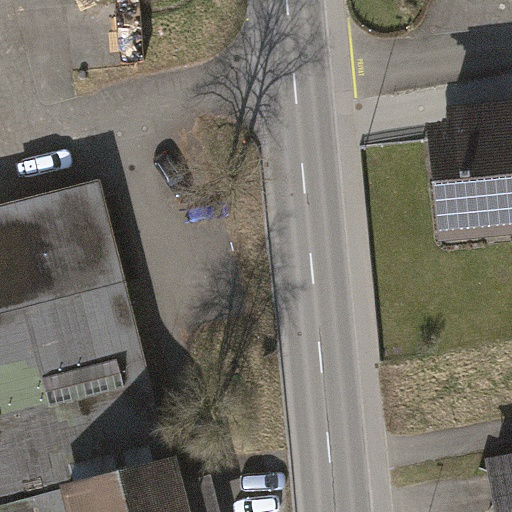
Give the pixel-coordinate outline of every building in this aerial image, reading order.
[(139,2),(76,8),(78,35),(142,29),(139,2)] [(145,63),(142,29),(78,35),(73,35),(76,69),(145,63)] [(451,121),(429,123),(440,239),(511,232),(511,100),(449,107),(451,121)] [(99,179),(0,204),(0,511),(62,511),(56,487),(170,457),(99,179)] [(177,485),(170,457),(56,487),(62,511),(219,511),(210,476),(177,485)] [(511,511),(511,461),(487,466),(494,511),(511,511)]
